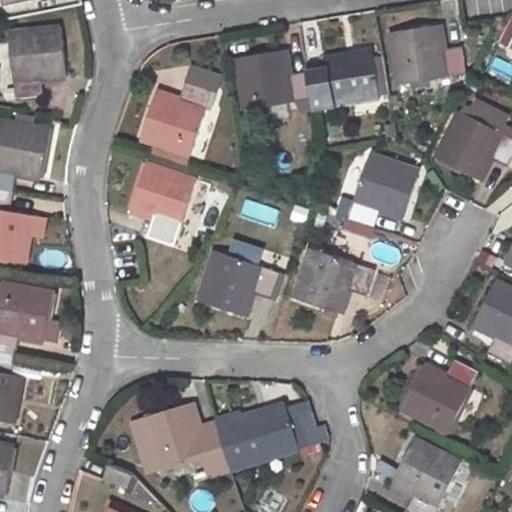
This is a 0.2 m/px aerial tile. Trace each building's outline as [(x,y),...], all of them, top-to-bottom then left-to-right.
[(440,24),(392,32),(400,84),(468,73),(464,46),(443,50),(440,24)] [(44,98),(41,77),(67,74),(61,26),(10,32),(17,100),(44,98)] [(348,54),(326,58),(328,69),(289,75),(285,49),(237,58),(246,109),(332,95),(334,106),(382,98),(374,54),(348,58),(348,54)] [(192,67),(187,82),(212,92),(218,93),(223,78),(192,67)] [(157,92),(141,139),(191,156),(208,104),(213,106),(218,93),(212,92),(187,82),(181,100),(157,92)] [(511,138),(461,112),(437,157),(481,180),(492,158),(509,166),(511,159),(511,138)] [(35,216),(10,211),(18,172),(42,177),(51,129),(0,120),(0,259),(26,264),(35,216)] [(371,154),(350,219),(375,228),(382,208),(406,216),(421,171),(371,154)] [(155,218),(149,236),(175,245),(197,179),(147,162),(132,209),(155,218)] [(242,216),(275,222),(278,207),(245,202),(242,216)] [(297,205),(293,220),(308,224),(312,208),(297,205)] [(311,248),(294,298),(341,313),(349,289),(367,296),(376,269),(311,248)] [(63,267),(64,251),(40,249),(39,265),(63,267)] [(216,251),(200,300),(246,316),(255,291),(272,297),(281,272),(216,251)] [(511,287),(497,279),(476,322),(498,334),(488,353),(511,364),(511,287)] [(24,375),(14,374),(21,334),(45,339),(54,291),(2,281),(0,294),(0,420),(11,422),(16,397),(20,398),(24,375)] [(424,365),(402,409),(450,433),(480,372),(456,360),(447,377),(424,365)] [(305,402),(287,408),(300,449),(318,445),(305,402)] [(192,405),(144,419),(160,468),(225,448),(232,470),(300,449),(287,408),(263,415),(261,409),(244,415),(242,410),(216,419),(217,423),(199,428),(192,405)] [(132,422),(148,472),(160,468),(144,419),(132,422)] [(416,493),(407,510),(411,511),(435,511),(462,461),(414,438),(393,481),(416,493)] [(0,441),(0,491),(7,493),(16,445),(0,441)] [(109,464),(104,479),(129,488),(134,474),(109,464)] [(130,511),(109,502),(104,511),(130,511)]
